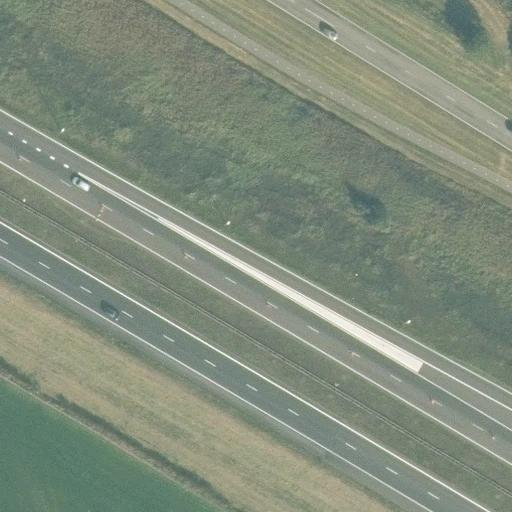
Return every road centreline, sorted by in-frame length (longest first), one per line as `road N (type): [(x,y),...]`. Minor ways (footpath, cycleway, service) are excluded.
road 1 (motorway): [(0,243),(454,511)]
road 2 (motorway): [(511,451),(70,187)]
road 3 (motorway): [(511,402),(70,187)]
road 4 (tertiary): [(511,138),(289,0)]
